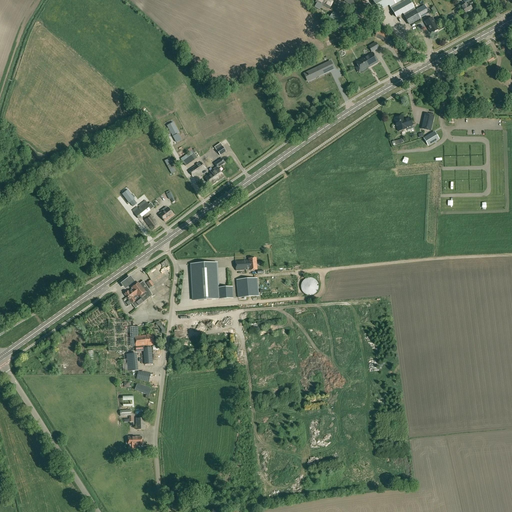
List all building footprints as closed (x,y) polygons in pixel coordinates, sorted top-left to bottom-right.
[(329,9),(334,0),(316,0),(315,2),(321,5),(321,4),(329,9)] [(409,0),(372,0),(379,10),(389,4),(392,10),(409,0)] [(420,19),(409,0),(392,10),(396,17),(403,14),(410,25),(420,19)] [(470,0),(462,0),(465,4),(462,6),(463,8),(462,8),(465,13),(472,9),(471,6),(473,5),(470,0)] [(425,5),(416,10),(420,19),(430,13),(425,5)] [(340,30),(346,23),(333,13),(330,16),(328,15),(325,18),(340,30)] [(446,23),(454,18),(452,15),(444,20),(446,23)] [(433,33),(438,30),(436,26),(437,25),(432,18),(426,21),(428,26),(430,31),(431,30),(433,33)] [(386,42),(390,34),(379,29),(375,37),(386,42)] [(372,53),(380,48),(376,42),(369,46),(372,53)] [(356,63),(359,66),(357,67),(357,68),(358,71),(360,71),(361,70),(361,71),(362,70),(362,71),(364,70),(364,69),(365,69),(366,69),(366,68),(371,65),(378,61),(373,53),(363,59),(356,63)] [(330,62),(307,73),(310,79),(330,71),(327,66),(331,65),(330,62)] [(431,131),(434,116),(425,114),(422,129),(431,131)] [(406,128),(413,125),(410,118),(404,120),(402,116),(395,118),(399,132),(407,129),(406,128)] [(169,135),(171,134),(172,136),(178,133),(173,123),(167,126),(169,131),(168,132),(169,135)] [(438,139),(434,132),(424,138),(428,145),(438,139)] [(226,152),(221,144),(221,143),(215,148),(221,156),(226,152)] [(186,166),(194,160),(190,153),(181,159),(186,166)] [(218,168),(225,163),(222,158),(215,164),(217,167),(211,171),(212,173),(205,177),(211,186),(224,177),(218,168)] [(172,174),(176,171),(172,162),(167,165),(172,174)] [(193,177),(206,169),(201,162),(189,170),(193,177)] [(125,189),(120,193),(126,202),(132,198),(125,189)] [(173,203),(176,201),(171,192),(167,194),(169,200),(171,199),(173,203)] [(133,212),(139,220),(151,210),(148,205),(149,205),(145,200),(145,201),(146,203),(138,209),(133,212)] [(165,222),(174,215),(168,207),(167,208),(166,208),(161,211),(162,213),(159,214),(165,222)] [(152,230),(159,225),(151,215),(145,220),(152,230)] [(250,271),(257,270),(256,258),(249,259),(249,260),(235,261),(236,271),(250,270),(250,271)] [(193,301),(219,299),(217,268),(216,263),(191,264),(192,270),(193,301)] [(231,267),(219,268),(220,288),(218,288),(219,299),(233,298),(231,267)] [(131,277),(121,284),(125,289),(135,282),(131,277)] [(239,298),(259,296),(257,278),(237,280),(239,298)] [(318,289),(318,288),(318,287),(317,286),(317,285),(317,284),(316,283),(316,282),(315,282),(314,281),(313,281),(313,280),(312,280),(311,280),(310,280),(309,280),(308,280),(307,280),(306,281),(305,281),(304,282),(303,283),(303,284),(302,285),(302,286),(302,287),(302,288),(302,289),(302,290),(302,291),(303,292),(304,293),(304,294),(305,294),(306,295),(307,295),(308,295),(309,296),(310,296),(311,295),(312,295),(313,295),(314,294),(315,294),(316,293),(316,292),(317,292),(317,291),(317,290),(318,289)] [(136,308),(153,295),(143,281),(139,284),(138,283),(128,291),(125,294),(136,308)] [(186,326),(182,326),(182,335),(192,336),(192,330),(186,330),(186,326)] [(136,346),(144,345),(148,344),(148,345),(149,345),(154,345),(153,334),(147,335),(135,337),(136,346)] [(144,345),(144,348),(145,364),(153,364),(152,347),(149,348),(149,345),(148,345),(148,344),(144,345)] [(138,371),(137,353),(126,354),(126,359),(122,360),(122,364),(120,364),(121,374),(123,374),(123,376),(130,375),(130,376),(137,377),(138,371)] [(136,379),(141,380),(149,382),(151,374),(138,371),(137,377),(136,379)] [(137,385),(136,389),(150,394),(152,390),(137,385)] [(145,430),(145,418),(137,418),(137,430),(145,430)] [(136,445),(142,445),(142,436),(128,437),(128,445),(129,445),(129,452),(136,452),(136,445)]
